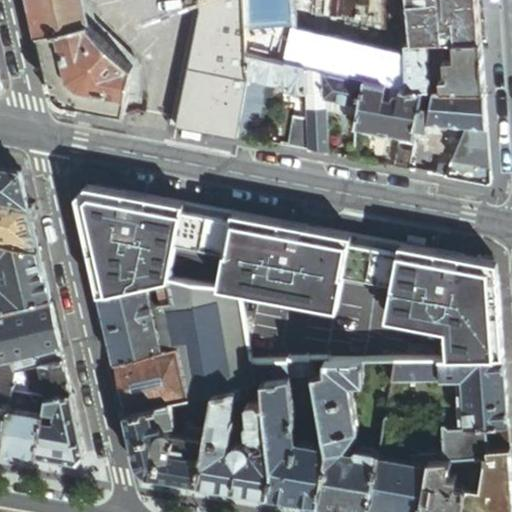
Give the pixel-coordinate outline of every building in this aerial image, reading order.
[(33,0),(55,90),(56,94),(58,97),(63,101),(66,103),(70,105),(127,115),(136,66),(90,24),(84,0),(33,0)] [(201,0),(186,0),(187,10),(202,8),(201,0)] [(247,16),(246,0),(201,0),(202,8),(202,9),(204,23),(247,18),(247,16)] [(246,26),(247,26),(247,18),(204,23),(202,9),(179,117),(177,125),(189,127),(202,64),(248,73),(248,67),(246,67),(246,26)] [(487,91),(484,41),(456,42),(457,58),(447,58),(448,77),(443,78),(443,79),(444,90),(487,91)] [(280,60),(248,53),(248,67),(248,73),(248,77),(262,80),(286,85),(290,86),(295,63),(280,60)] [(308,94),(307,66),(295,63),(290,86),(290,90),(308,94)] [(248,77),(248,73),(202,64),(189,127),(238,136),(241,123),(243,108),(248,77)] [(327,98),(326,71),(307,66),(308,94),(311,150),(330,153),(329,139),(328,111),(327,98)] [(361,102),(364,79),(326,71),(327,98),(361,102)] [(262,80),(248,77),(243,108),(257,111),(262,80)] [(409,89),(390,85),(388,99),(373,96),(376,81),(364,79),(361,102),(359,115),(358,127),(415,138),(416,129),(420,106),(422,89),(409,89)] [(443,79),(430,79),(430,89),(433,89),(444,90),(443,79)] [(311,150),(308,94),(290,90),(290,86),(286,85),(285,92),(284,102),(297,105),(296,111),(294,125),(290,146),(311,150)] [(490,126),(487,91),(444,90),(433,89),(433,91),(431,106),(428,122),(439,123),(466,125),(490,126)] [(431,106),(433,91),(423,90),(421,106),(431,106)] [(327,98),(328,111),(359,115),(361,102),(327,98)] [(297,105),(284,102),(284,108),(285,108),(285,123),(294,125),(296,111),(297,105)] [(421,106),(420,106),(416,129),(427,129),(428,122),(431,106),(421,106)] [(241,123),(254,126),(257,111),(243,108),(241,123)] [(168,115),(167,123),(177,125),(179,117),(168,115)] [(241,123),(238,136),(252,139),(254,126),(241,123)] [(448,173),(466,125),(439,123),(436,171),(448,173)] [(494,178),(490,126),(466,125),(448,173),(447,175),(489,183),(494,178)] [(393,165),(411,169),(414,143),(397,141),(393,165)] [(21,171),(0,166),(0,199),(29,205),(21,171)] [(185,242),(191,205),(97,187),(82,199),(101,294),(178,275),(185,242)] [(0,244),(40,252),(29,205),(0,199),(0,244)] [(242,217),(192,206),(184,243),(234,254),(242,217)] [(242,216),(228,288),(346,310),(358,244),(359,238),(242,216)] [(40,252),(0,244),(0,263),(2,264),(0,268),(0,273),(1,280),(3,291),(0,291),(0,298),(1,304),(3,312),(51,301),(40,252)] [(410,254),(358,244),(352,277),(403,288),(410,254)] [(410,246),(410,254),(395,320),(455,333),(458,356),(511,357),(511,346),(507,267),(410,246)] [(256,383),(252,361),(245,320),(239,291),(233,290),(227,289),(171,278),(168,279),(173,301),(162,304),(152,306),(163,353),(178,350),(190,398),(193,397),(216,392),(238,387),(245,386),(256,383)] [(173,301),(168,279),(157,281),(160,296),(162,304),(173,301)] [(147,284),(128,288),(101,294),(117,363),(163,353),(152,306),(150,297),(147,284)] [(156,295),(150,297),(152,306),(162,304),(160,296),(156,295)] [(62,348),(51,301),(3,312),(0,312),(0,361),(14,359),(40,353),(62,348)] [(65,361),(62,348),(40,353),(43,365),(65,361)] [(163,353),(117,363),(128,412),(172,402),(190,398),(178,350),(163,353)] [(43,365),(40,353),(14,359),(17,370),(41,365),(43,365)] [(440,357),(442,381),(453,380),(462,371),(465,407),(508,404),(505,355),(474,356),(458,356),(440,357)] [(397,358),(393,381),(442,381),(440,357),(397,358)] [(14,359),(0,361),(0,395),(12,398),(14,390),(17,370),(14,359)] [(364,383),(364,359),(328,360),(328,373),(318,375),(330,443),(331,446),(322,501),(372,509),(381,456),(382,450),(358,445),(356,447),(344,445),(343,439),(350,437),(361,429),(353,384),(364,383)] [(288,360),(276,361),(277,378),(288,377),(289,379),(318,375),(315,360),(288,360)] [(72,392),(65,361),(43,365),(41,365),(48,397),(72,392)] [(277,378),(276,361),(265,361),(265,381),(277,378)] [(254,363),(258,384),(264,383),(264,362),(254,363)] [(288,377),(277,378),(265,381),(265,398),(274,468),(270,492),(322,501),(331,446),(330,443),(307,439),(298,443),(293,437),(296,435),(294,426),(297,424),(289,379),(288,377)] [(247,396),(245,386),(238,387),(235,401),(239,400),(247,396)] [(235,401),(238,387),(216,392),(212,414),(209,430),(208,440),(201,480),(270,492),(274,468),(265,398),(252,400),(249,403),(251,417),(248,433),(253,444),(252,450),(249,450),(249,446),(248,444),(246,441),(242,439),(238,439),(237,440),(233,443),(232,445),(232,447),(229,447),(234,419),(232,418),(235,401)] [(86,453),(72,392),(48,397),(46,411),(60,413),(60,415),(55,419),(53,422),(44,421),(39,454),(80,461),(86,453)] [(212,414),(216,392),(193,397),(191,410),(212,414)] [(0,400),(11,403),(12,398),(0,395),(0,400)] [(46,411),(48,397),(40,395),(38,412),(46,413),(46,411)] [(0,446),(4,448),(11,407),(11,403),(0,400),(0,446)] [(432,400),(401,402),(402,415),(433,414),(432,400)] [(176,423),(172,402),(128,412),(140,465),(149,471),(201,480),(208,440),(189,437),(184,436),(176,435),(175,433),(173,430),(171,429),(168,429),(167,426),(176,423)] [(401,402),(390,402),(387,416),(402,415),(401,402)] [(510,423),(508,404),(465,407),(466,426),(487,425),(510,423)] [(11,407),(4,448),(39,454),(44,421),(46,413),(38,412),(11,407)] [(490,455),(487,425),(466,426),(451,427),(445,420),(447,452),(447,458),(452,458),(471,456),(490,455)] [(186,426),(184,436),(189,437),(191,427),(196,428),(196,424),(189,423),(188,423),(186,426)] [(511,453),(510,423),(487,425),(490,455),(511,453)] [(189,437),(208,440),(209,430),(196,428),(191,427),(189,437)] [(447,458),(447,452),(431,453),(427,457),(426,462),(432,463),(433,459),(447,458)] [(511,511),(511,457),(511,453),(490,455),(471,456),(467,486),(462,511),(511,511)] [(426,463),(381,456),(372,509),(387,511),(424,511),(432,463),(426,462),(426,463)] [(432,463),(424,511),(462,511),(467,486),(455,483),(456,475),(449,474),(452,458),(447,458),(433,459),(432,463)]
